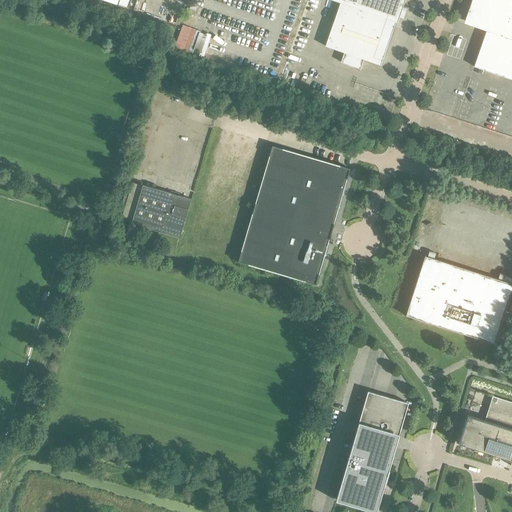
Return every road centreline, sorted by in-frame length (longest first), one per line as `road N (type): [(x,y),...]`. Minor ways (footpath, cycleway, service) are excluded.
road 1 (unclassified): [(362,241),(445,0)]
road 2 (residential): [(411,511),(427,454),(511,478)]
road 3 (unknown): [(404,115),(376,100),(416,0)]
